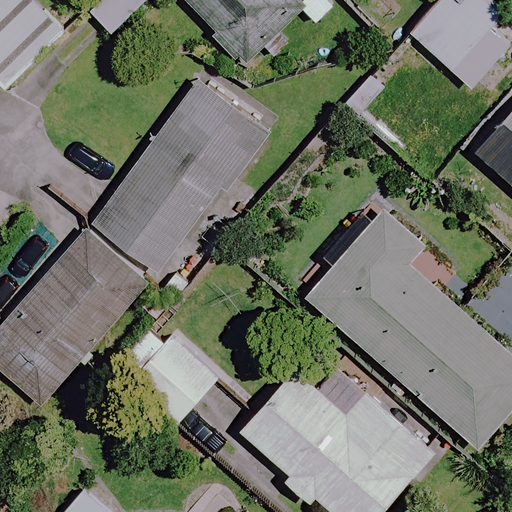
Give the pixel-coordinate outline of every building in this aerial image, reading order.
[(0,0),(0,87),(3,91),(64,32),(33,0),(0,0)] [(144,0),(90,0),(83,7),(109,34),(144,0)] [(174,0),(247,70),(291,25),(265,0),(174,0)] [(443,135),(475,89),(499,54),(511,63),(511,26),(473,0),(434,0),(406,41),(443,67),(432,83),(408,67),(388,96),(443,135)] [(267,131),(193,78),(90,223),(156,270),(221,180),(228,185),(267,131)] [(511,107),(473,152),(511,185),(511,107)] [(420,243),(379,206),(301,294),(476,448),(511,407),(511,343),(477,312),(410,253),(420,243)] [(145,284),(84,231),(0,327),(0,372),(39,407),(145,284)] [(216,377),(156,324),(119,365),(180,419),(216,377)] [(366,391),(346,413),(296,368),(241,430),(289,473),(284,479),(308,500),(313,495),(332,511),(379,511),(433,451),(366,391)] [(107,511),(82,490),(63,511),(107,511)]
